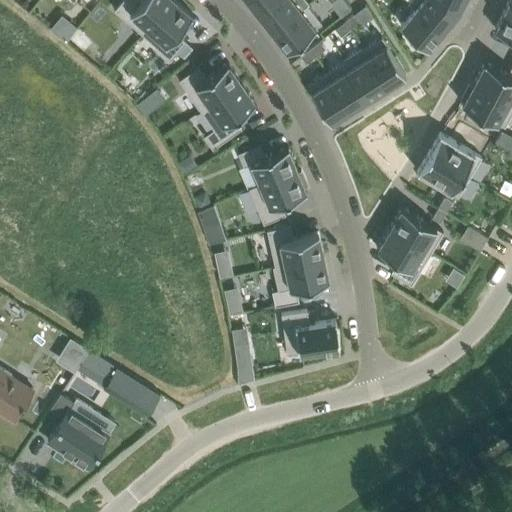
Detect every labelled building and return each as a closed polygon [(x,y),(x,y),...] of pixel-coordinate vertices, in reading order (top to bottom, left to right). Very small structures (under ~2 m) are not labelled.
[(121,0),(115,8),(143,33),(172,0),(121,0)] [(178,0),(172,0),(143,33),(171,58),(178,51),(186,41),(187,40),(177,31),(193,13),(178,0)] [(248,0),(260,14),(278,0),(248,0)] [(278,0),(260,14),(273,31),(308,4),(310,2),(307,0),(278,0)] [(415,6),(443,30),(460,10),(444,0),(410,0),(409,2),(415,7),(415,6)] [(444,0),(460,10),(464,0),(444,0)] [(308,4),(273,31),(287,49),(322,22),(308,4)] [(415,6),(415,7),(401,24),(429,47),(443,30),(415,6)] [(511,8),(506,6),(496,28),(511,35),(511,49),(511,50),(511,8)] [(360,20),(354,12),(345,20),(351,27),(360,20)] [(345,20),(335,27),(341,35),(351,27),(345,20)] [(382,36),(364,47),(363,48),(387,85),(406,73),(382,36)] [(310,47),(316,54),(326,47),(320,40),(310,47)] [(186,41),(178,51),(184,57),(193,47),(186,41)] [(343,58),(344,60),(345,59),(368,97),(387,85),(363,48),(364,47),(363,45),(343,58)] [(316,54),(310,47),(301,55),(307,62),(316,54)] [(344,60),(327,71),(350,108),(368,97),(345,59),(344,60)] [(199,64),(179,78),(201,109),(242,80),(228,60),(207,75),(199,64)] [(485,60),(474,81),(511,101),(511,100),(510,99),(511,94),(511,65),(508,72),(485,60)] [(350,108),(327,71),(307,83),(331,120),(350,108)] [(242,80),(201,109),(214,127),(204,134),(213,147),(242,127),(234,115),(256,100),(242,80)] [(469,83),(462,97),(465,98),(462,102),(505,125),(511,111),(511,101),(474,81),(472,85),(469,83)] [(145,96),(137,102),(146,113),(155,106),(146,95),(145,96)] [(191,116),(201,132),(211,126),(201,110),(191,116)] [(486,122),(480,132),(496,142),(502,131),(486,122)] [(441,131),(429,150),(470,175),(482,156),(441,131)] [(470,132),(465,140),(476,146),(480,138),(470,132)] [(261,142),(238,151),(244,165),(251,162),(260,182),(249,186),(249,187),(297,167),(289,146),(288,145),(287,145),(266,154),(261,142)] [(429,150),(417,169),(459,194),(470,175),(429,150)] [(190,153),(179,160),(187,171),(197,164),(190,153)] [(297,167),(249,187),(264,222),(286,213),(281,200),(307,189),(307,188),(306,188),(305,185),(308,183),(302,170),(299,171),(297,167)] [(202,191),(194,194),(199,205),(210,201),(207,193),(202,191)] [(445,195),(439,206),(447,210),(453,200),(445,195)] [(401,206),(390,226),(431,251),(443,230),(402,205),(401,206)] [(439,206),(432,216),(440,221),(447,210),(439,206)] [(219,223),(204,228),(209,241),(225,238),(219,223)] [(291,223),(267,228),(275,264),(273,265),(273,266),(275,265),(324,254),(319,231),(294,236),(291,223)] [(378,245),(377,246),(398,259),(391,271),(412,283),(431,251),(390,226),(378,245)] [(278,288),(272,289),(275,304),(299,300),(296,285),(329,278),(324,254),(275,265),(273,266),(278,288)] [(232,266),(218,269),(219,275),(233,272),(232,266)] [(307,308),(282,312),(287,353),(303,350),(303,354),(318,352),(318,348),(340,345),(336,318),(309,322),(307,308)] [(250,346),(235,348),(237,360),(252,358),(250,346)] [(89,348),(77,366),(89,374),(101,355),(89,348)] [(161,393),(117,365),(104,385),(148,413),(161,393)] [(0,408),(15,418),(25,401),(34,387),(0,366),(0,408)] [(63,416),(48,438),(60,446),(59,447),(73,456),(71,459),(83,467),(85,464),(88,465),(109,432),(70,406),(74,399),(61,391),(51,408),(63,416)]
